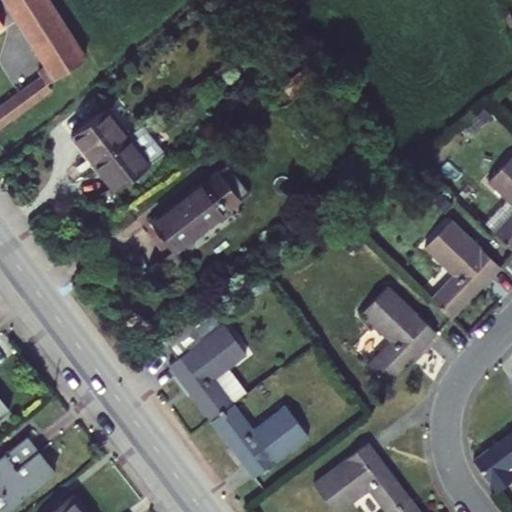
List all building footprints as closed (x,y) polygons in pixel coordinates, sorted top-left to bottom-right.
[(56,80),(95,55),(59,0),(14,0),(55,62),(48,66),(46,64),(33,73),(38,81),(0,106),(0,128),(62,89),(56,80)] [(0,29),(12,22),(0,3),(0,29)] [(86,133),(106,159),(142,132),(123,106),(86,133)] [(142,132),(106,159),(127,189),(164,161),(142,132)] [(511,194),(511,219),(502,230),(511,240),(511,163),(496,179),(511,194)] [(183,249),(238,208),(214,176),(159,217),(160,218),(151,226),(172,255),(182,247),(183,249)] [(463,273),(440,297),(460,316),(484,292),(480,288),(491,276),(495,280),(509,266),(460,218),(434,245),(463,273)] [(484,292),(495,280),(491,276),(480,288),(484,292)] [(396,383),(421,358),(416,354),(428,342),(432,346),(446,331),(397,284),(370,311),(399,339),(375,363),(396,383)] [(201,315),(214,333),(235,318),(221,299),(201,315)] [(225,415),(247,398),(226,370),(257,346),(235,318),(214,333),(212,336),(197,317),(175,334),(189,352),(181,358),(193,374),(198,370),(208,383),(203,387),(225,415)] [(421,358),(432,346),(428,342),(416,354),(421,358)] [(198,370),(193,374),(203,387),(208,383),(198,370)] [(0,420),(18,406),(0,384),(0,420)] [(260,451),(255,455),(268,471),(321,430),(299,401),(268,425),(247,398),(225,415),(246,442),(250,439),(260,451)] [(37,431),(0,460),(0,511),(9,511),(66,466),(37,431)] [(387,453),(376,438),(321,480),(345,511),(377,486),(397,511),(398,511),(420,496),(398,467),(393,471),(382,457),(387,453)] [(250,439),(246,442),(255,455),(260,451),(250,439)] [(511,439),(496,452),(511,472),(511,439)] [(398,467),(387,453),(382,457),(393,471),(398,467)] [(103,511),(84,488),(54,511),(103,511)] [(432,511),(420,496),(398,511),(432,511)]
